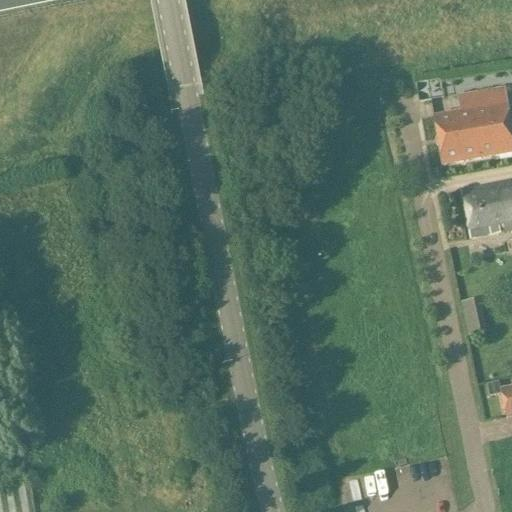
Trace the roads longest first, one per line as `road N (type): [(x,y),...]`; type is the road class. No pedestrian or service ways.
road 1 (tertiary): [(272,511),(167,0)]
road 2 (residential): [(486,511),(402,98)]
